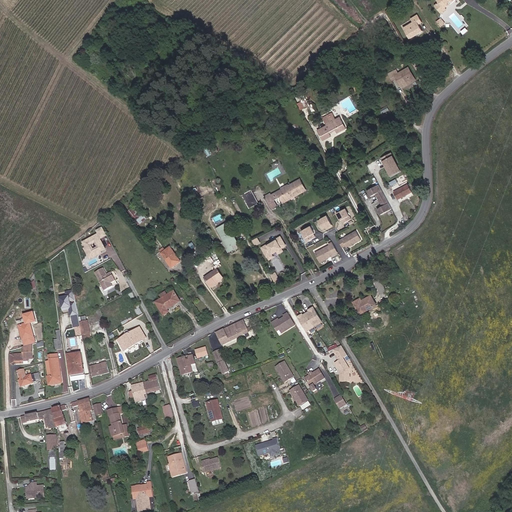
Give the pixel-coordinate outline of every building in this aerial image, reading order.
[(452,0),(440,0),(442,2),(438,4),(443,12),(448,9),(446,6),(451,3),(450,2),(452,0)] [(416,23),(406,28),(413,40),(425,32),(421,25),(425,22),(421,15),(414,19),(416,23)] [(441,27),(446,23),(441,18),(437,22),(441,27)] [(411,68),(396,75),(404,90),(419,81),(411,68)] [(341,135),(346,132),(341,121),(339,122),(337,117),(334,118),(333,117),(326,120),(329,128),(321,132),(326,142),(334,139),(332,134),(339,131),(341,135)] [(346,132),(349,130),(344,119),(341,121),(346,132)] [(405,174),(396,157),(386,162),(388,166),(390,165),(392,169),(390,170),(392,173),(393,172),(397,178),(405,174)] [(309,190),(303,179),(291,186),(290,184),(282,188),(283,190),(274,195),(273,193),(267,196),(275,209),(280,207),(277,200),(282,198),(285,204),(309,190)] [(416,193),(411,185),(396,192),(401,200),(416,193)] [(247,207),(257,202),(249,188),(239,193),(247,207)] [(383,188),(371,195),(375,201),(380,198),(387,210),(382,213),(385,219),(396,212),(383,188)] [(133,207),(128,211),(135,219),(140,215),(133,207)] [(350,209),(340,214),(344,224),(355,220),(350,209)] [(318,217),(321,222),(331,216),(329,212),(318,217)] [(329,229),(335,225),(331,216),(321,222),(325,229),(328,228),(329,229)] [(100,236),(106,232),(102,224),(95,228),(100,236)] [(238,242),(228,225),(219,230),(225,240),(227,243),(225,244),(225,245),(229,251),(235,248),(233,244),(238,242)] [(314,226),(304,231),(310,242),(319,238),(317,235),(318,234),(314,226)] [(358,231),(341,241),(346,248),(349,246),(350,249),(364,241),(358,231)] [(100,249),(104,247),(96,232),(87,237),(95,253),(97,251),(97,250),(98,249),(100,249)] [(93,254),(95,253),(87,237),(81,240),(84,245),(88,252),(93,254)] [(286,251),(285,249),(289,246),(283,238),(274,243),(275,245),(273,246),(272,245),(265,249),(270,258),(275,255),(280,252),(281,253),(283,254),(286,253),(286,251)] [(317,255),(322,264),(328,260),(328,259),(329,258),(330,260),(336,256),(335,253),(339,251),(335,243),(331,245),(332,247),(317,255)] [(82,246),(89,258),(95,254),(95,253),(93,254),(88,252),(84,245),(82,246)] [(173,246),(163,253),(174,268),(184,261),(173,246)] [(104,290),(117,283),(110,271),(106,273),(104,270),(104,271),(102,267),(94,271),(104,290)] [(227,279),(219,268),(206,278),(214,289),(227,279)] [(150,279),(152,283),(163,277),(160,274),(150,279)] [(282,283),(276,274),(272,276),(277,285),(282,283)] [(77,314),(72,290),(65,292),(66,297),(60,298),(62,308),(66,307),(69,308),(70,315),(77,314)] [(168,291),(161,294),(164,298),(157,302),(165,315),(172,312),(171,309),(184,301),(177,290),(169,294),(168,291)] [(363,299),(355,303),(362,316),(381,306),(374,295),(365,300),(363,299)] [(123,311),(126,309),(121,298),(118,300),(123,311)] [(326,323),(316,307),(310,311),(311,312),(306,315),(305,314),(299,317),(309,333),(326,323)] [(117,325),(125,320),(121,312),(113,317),(117,325)] [(33,338),(29,324),(34,322),(32,313),(22,316),(24,321),(25,325),(18,328),(22,341),(33,338)] [(295,325),(288,314),(284,317),(285,318),(277,323),(276,322),(272,324),(278,332),(280,331),(282,334),(295,325)] [(82,334),(88,332),(85,320),(79,321),(82,334)] [(226,329),(218,333),(224,346),(251,333),(246,321),(226,329)] [(138,345),(137,343),(148,337),(142,326),(120,339),(126,350),(128,349),(131,347),(132,348),(138,345)] [(61,348),(59,336),(55,337),(52,337),(54,350),(61,348)] [(35,343),(33,338),(22,341),(24,346),(31,344),(35,343)] [(24,346),(22,347),(22,354),(14,354),(14,364),(23,364),(23,362),(27,361),(27,359),(32,359),(31,344),(24,346)] [(204,355),(203,349),(196,351),(198,357),(204,355)] [(213,353),(218,364),(224,361),(218,350),(213,353)] [(51,384),(63,382),(57,353),(50,355),(51,360),(52,359),(55,375),(50,376),(51,384)] [(84,353),(69,355),(72,377),(87,375),(84,353)] [(195,355),(179,359),(183,376),(196,373),(194,365),(197,364),(195,355)] [(50,376),(55,375),(52,359),(51,360),(47,360),(50,376)] [(346,359),(336,364),(342,372),(342,382),(353,382),(352,369),(346,359)] [(224,375),(229,372),(224,361),(218,364),(224,375)] [(108,362),(92,367),(94,378),(112,373),(108,362)] [(293,377),(283,362),(275,368),(284,383),(293,377)] [(24,368),(18,370),(21,379),(23,386),(34,383),(33,382),(37,381),(35,373),(31,374),(26,376),(24,368)] [(309,375),(305,378),(310,387),(313,392),(317,389),(314,385),(325,378),(319,369),(312,374),(309,375)] [(146,393),(159,389),(156,376),(148,378),(150,383),(144,385),(146,393)] [(144,385),(131,388),(134,397),(140,395),(141,398),(144,397),(143,394),(146,393),(144,385)] [(308,402),(299,387),(291,392),(300,407),(308,402)] [(343,395),(337,399),(342,408),(349,405),(343,395)] [(95,409),(91,398),(73,404),(75,407),(81,405),(84,413),(82,413),(84,417),(85,417),(87,423),(96,420),(93,410),(95,409)] [(220,400),(208,403),(214,423),(225,420),(220,400)] [(103,413),(102,404),(95,405),(96,415),(103,413)] [(173,405),(165,407),(169,420),(176,418),(173,405)] [(126,424),(122,425),(119,413),(122,412),(120,407),(106,410),(108,415),(109,415),(111,425),(108,426),(111,435),(122,432),(123,436),(129,435),(126,424)] [(63,408),(41,414),(42,421),(47,420),(49,429),(58,429),(69,426),(63,408)] [(41,414),(23,417),(24,425),(42,421),(41,414)] [(140,437),(151,434),(149,429),(143,430),(139,432),(140,437)] [(59,436),(49,436),(50,451),(57,451),(57,447),(59,447),(59,436)] [(270,442),(261,445),(264,455),(275,452),(276,454),(277,455),(281,454),(282,452),(281,450),(285,449),(282,438),(278,439),(278,440),(274,441),(273,443),(271,444),(270,442)] [(147,453),(145,446),(136,448),(138,455),(147,453)] [(185,467),(181,452),(170,455),(173,467),(170,468),(172,475),(177,473),(176,469),(185,467)] [(204,472),(216,469),(214,460),(202,463),(204,472)] [(198,480),(191,481),(194,494),(201,493),(198,480)] [(149,485),(134,486),(136,500),(156,497),(153,482),(149,483),(149,485)] [(30,487),(25,487),(26,496),(30,496),(30,497),(43,497),(42,485),(36,485),(31,486),(30,487)]
